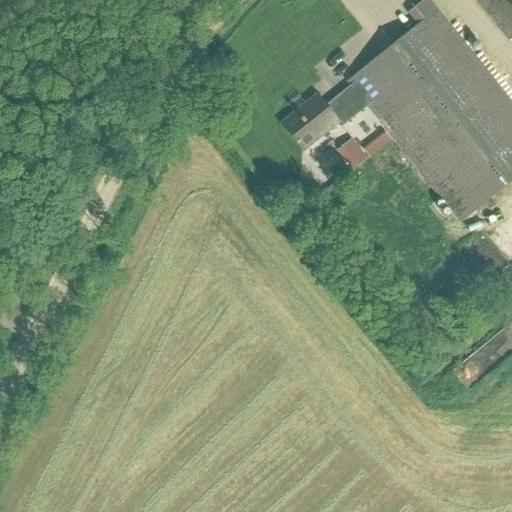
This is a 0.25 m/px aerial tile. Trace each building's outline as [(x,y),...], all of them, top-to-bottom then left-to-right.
[(460,223),(511,180),(511,104),(428,0),(424,0),(407,14),(416,26),(346,82),(350,87),(326,106),(317,95),(280,124),(303,152),(339,123),(342,127),(366,107),(460,223)] [(511,0),(474,0),(506,39),(511,33),(511,0)] [(79,143),(91,150),(96,142),(83,135),(79,143)] [(295,200),(310,203),(313,203),(316,186),(297,183),(295,200)] [(458,369),(477,379),(486,363),(466,353),(458,369)]
